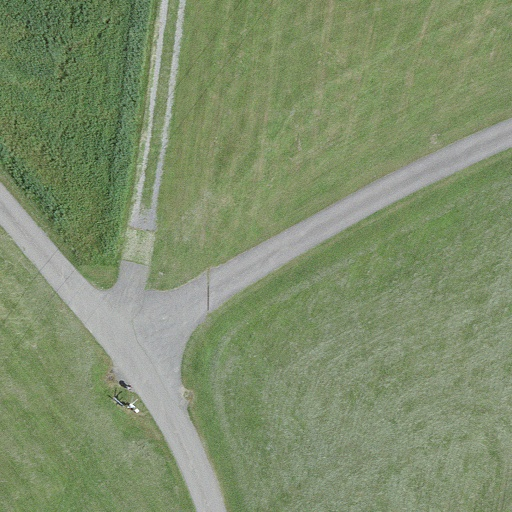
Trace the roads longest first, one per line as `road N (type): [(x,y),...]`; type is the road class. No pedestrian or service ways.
road 1 (track): [(131,356),(274,255),(511,140)]
road 2 (track): [(0,204),(131,356)]
road 3 (track): [(211,511),(199,468),(131,356)]
